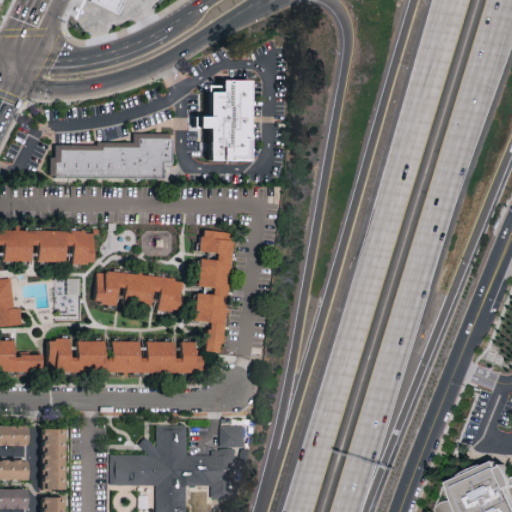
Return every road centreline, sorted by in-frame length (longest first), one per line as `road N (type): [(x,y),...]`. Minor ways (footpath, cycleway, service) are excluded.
road 1 (motorway): [(246,7),(330,3),(351,27),(354,66),(265,504)]
road 2 (motorway): [(462,0),(300,511)]
road 3 (motorway): [(354,511),(510,0)]
road 4 (motorway): [(415,0),(265,504)]
road 5 (motorway): [(366,511),(511,170)]
road 6 (secondary): [(16,84),(93,83),(144,68),(256,0)]
road 7 (residential): [(0,401),(196,401),(233,387)]
road 8 (tertiary): [(399,511),(479,313)]
road 9 (secondary): [(162,29),(88,55),(31,56)]
